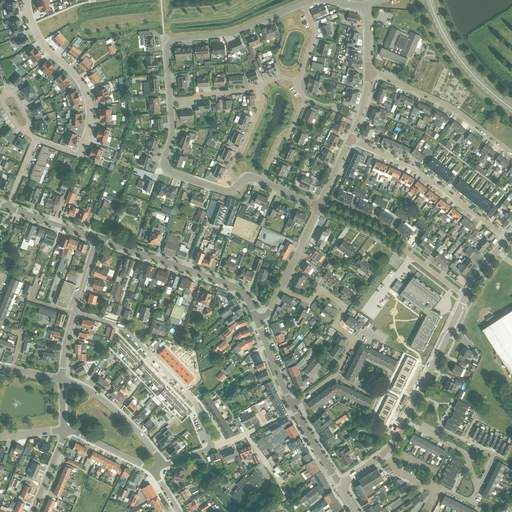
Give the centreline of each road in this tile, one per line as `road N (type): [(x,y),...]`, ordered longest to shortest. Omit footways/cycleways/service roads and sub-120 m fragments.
road 1 (residential): [(34,139),(78,154),(89,106),(78,78),(36,33),(27,0)]
road 2 (residential): [(74,312),(129,333),(194,401),(212,448)]
road 3 (residential): [(170,100),(172,40),(235,32),(303,3)]
road 4 (residential): [(507,238),(414,167),(350,139)]
road 5 (residential): [(257,319),(240,290),(96,239)]
road 6 (residential): [(465,297),(382,233),(320,205)]
road 7 (residential): [(511,152),(454,108),(368,71)]
road 8 (residential): [(240,183),(225,191),(163,168),(170,100)]
road 9 (tertiary): [(406,422),(465,297)]
road 10 (tertiary): [(511,108),(455,52),(429,0)]
road 11 (residential): [(163,465),(123,416),(61,380)]
